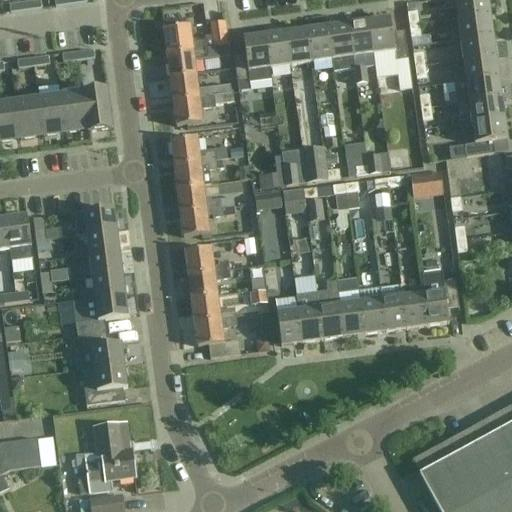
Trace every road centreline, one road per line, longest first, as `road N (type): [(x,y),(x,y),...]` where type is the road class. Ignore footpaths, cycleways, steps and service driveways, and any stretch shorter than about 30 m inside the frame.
road 1 (residential): [(214,510),(178,452),(133,176)]
road 2 (residential): [(359,444),(511,359)]
road 3 (residential): [(214,510),(359,444)]
road 4 (residential): [(133,176),(117,18)]
road 5 (residential): [(0,193),(133,176)]
